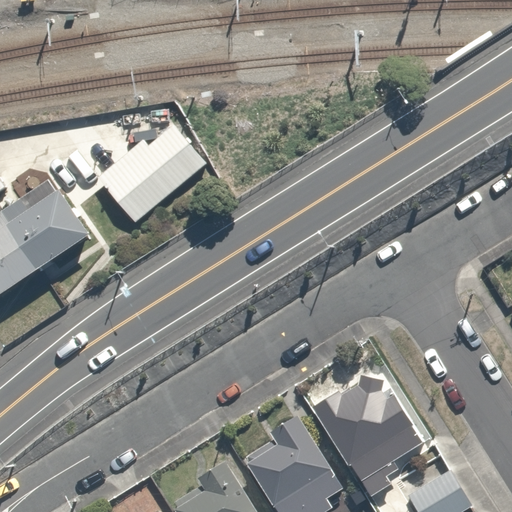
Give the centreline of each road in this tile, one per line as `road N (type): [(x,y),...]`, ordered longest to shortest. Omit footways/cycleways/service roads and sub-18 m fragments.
road 1 (secondary): [(511,77),(98,338),(0,415)]
road 2 (residential): [(8,511),(398,260)]
road 3 (residential): [(398,260),(511,442)]
road 4 (residential): [(398,260),(511,187)]
